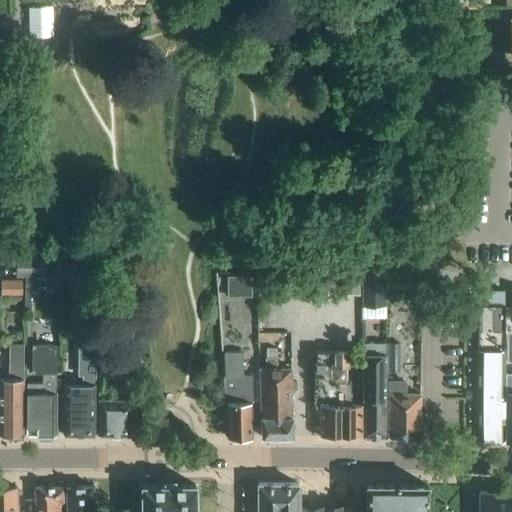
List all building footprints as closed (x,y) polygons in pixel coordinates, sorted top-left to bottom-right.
[(29,36),(53,36),(52,6),(29,7),(29,36)] [(44,276),(44,258),(16,258),(16,276),(44,276)] [(64,261),(63,275),(78,275),(78,261),(64,261)] [(272,295),(272,273),(258,273),(257,295),(272,295)] [(286,295),(286,273),(272,273),(272,295),(286,295)] [(301,295),(301,273),(286,273),(286,295),(301,295)] [(315,295),(315,273),(301,273),(301,295),(315,295)] [(329,295),(330,273),(315,273),(315,295),(329,295)] [(344,295),(344,273),(330,273),(329,295),(344,295)] [(344,273),(344,295),(358,295),(358,273),(344,273)] [(386,274),(386,291),(417,290),(417,273),(386,274)] [(385,274),(362,274),(362,306),(385,306),(385,274)] [(227,297),(251,296),(250,276),(227,277),(227,297)] [(21,295),(21,281),(1,281),(1,295),(21,295)] [(503,383),(505,306),(503,306),(503,293),(496,293),(496,306),(477,306),(477,398),(478,398),(478,440),(503,440),(503,383)] [(388,343),(388,372),(401,372),(401,343),(388,343)] [(0,435),(22,435),(23,344),(9,344),(9,379),(0,378),(0,435)] [(385,438),(385,400),(385,344),(362,344),(362,438),(385,438)] [(55,436),(55,372),(56,345),(31,345),(31,373),(41,373),(41,384),(26,383),(26,435),(55,436)] [(64,385),(63,436),(94,436),(94,348),(79,348),(78,375),(81,375),(85,375),(84,385),(81,385),(64,385)] [(277,369),(277,349),(268,349),(268,369),(260,369),(260,437),(292,437),(291,369),(277,369)] [(242,375),(242,352),(224,353),(227,437),(251,437),(250,402),(251,402),(250,375),(242,375)] [(347,369),(347,352),(315,352),(315,361),(314,361),(313,409),(319,409),(319,435),(321,435),(321,438),(329,438),(329,435),(347,435),(347,438),(359,438),(359,435),(360,435),(360,405),(350,405),(350,384),(345,384),(345,369),(347,369)] [(419,439),(420,395),(403,394),(404,382),(389,382),(388,438),(419,439)] [(132,436),(132,401),(98,401),(98,436),(132,436)] [(297,511),(297,483),(257,484),(257,511),(425,511),(426,485),(366,484),(365,511),(297,511)] [(195,511),(194,484),(141,485),(141,511),(195,511)] [(63,511),(63,510),(66,510),(65,486),(34,487),(34,511),(63,511)] [(65,486),(66,510),(66,511),(92,511),(92,486),(65,486)] [(0,487),(0,511),(15,511),(15,487),(0,487)] [(511,511),(511,492),(479,492),(478,511),(511,511)]
